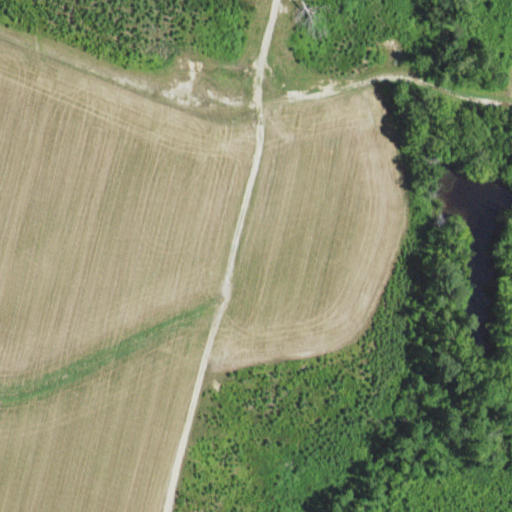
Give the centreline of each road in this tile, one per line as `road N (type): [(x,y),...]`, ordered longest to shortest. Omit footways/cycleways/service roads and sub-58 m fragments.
road 1 (track): [(166,511),(256,151),(250,119),(193,73),(191,0)]
road 2 (track): [(273,0),(258,63),(271,93),(343,89),(397,73),(463,103),(511,101)]
road 3 (track): [(0,50),(145,105),(164,102),(193,73)]
